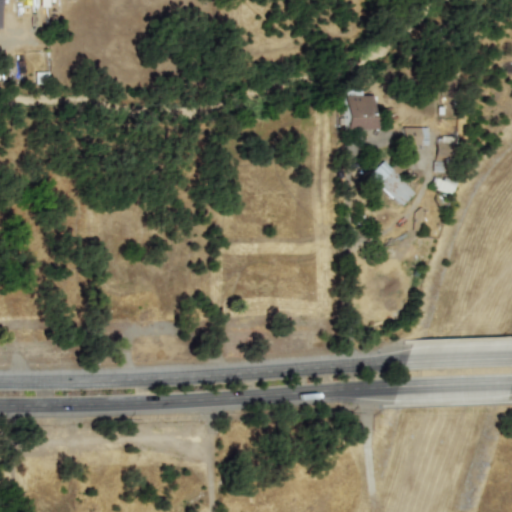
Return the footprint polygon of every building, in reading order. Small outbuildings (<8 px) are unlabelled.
[(368,129),(367,94),(352,94),(352,91),(338,91),(339,129),(368,129)] [(424,144),(424,127),(400,126),(400,144),(424,144)] [(431,159),(446,160),(447,142),(432,142),(431,159)] [(398,206),(411,191),(378,160),(365,174),(398,206)] [(440,179),(432,178),(431,190),(449,193),(452,178),(441,176),(440,179)]
